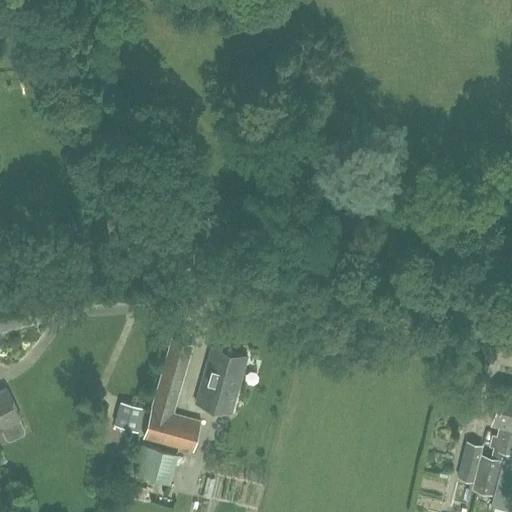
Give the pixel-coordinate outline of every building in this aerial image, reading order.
[(192,345),(171,339),(160,377),(144,437),(192,451),(201,422),(172,413),(183,377),(192,345)] [(203,378),(196,402),(232,413),(241,377),(248,356),(213,346),(203,378)] [(493,457),(502,459),(503,459),(505,451),(504,451),(511,418),(511,387),(501,385),(493,421),(501,423),(495,448),(493,457)] [(0,429),(1,429),(8,441),(26,432),(19,418),(20,417),(5,388),(0,390),(0,429)] [(143,409),(119,402),(113,426),(137,432),(143,409)] [(502,459),(493,457),(481,454),(483,445),(465,441),(457,477),(473,482),(471,490),(493,495),(502,465),(503,459),(502,459)] [(171,483),(179,453),(142,443),(134,473),(171,483)]
